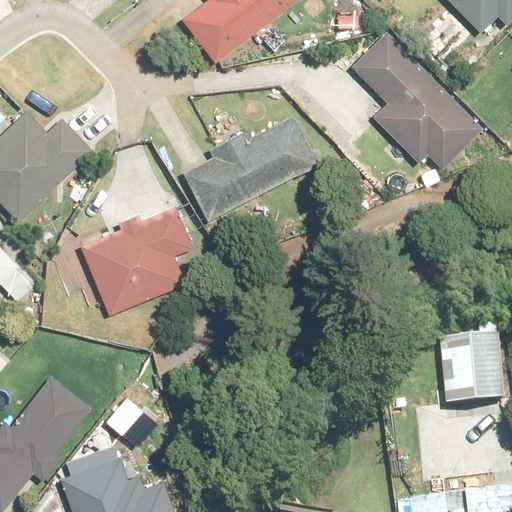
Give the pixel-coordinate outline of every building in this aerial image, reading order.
[(202,0),(203,1),(176,20),(208,63),(295,0),(202,0)] [(511,0),(441,0),(474,33),(492,16),(501,25),(511,13),(511,0)] [(379,34),(345,69),(382,105),(365,122),(428,183),(479,131),(379,34)] [(23,113),(0,133),(0,212),(10,225),(89,156),(55,116),(38,130),(23,113)] [(203,152),(208,162),(178,177),(202,224),(314,167),(290,120),(254,139),(248,129),(203,152)] [(110,225),(112,229),(74,244),(104,318),(184,285),(172,255),(191,247),(174,204),(134,220),(133,216),(110,225)] [(0,291),(14,306),(35,286),(0,248),(0,291)] [(487,325),(427,335),(439,412),(500,402),(487,325)] [(6,424),(0,419),(0,511),(1,511),(30,474),(43,484),(59,462),(50,455),(87,406),(43,374),(6,424)] [(115,458),(54,481),(65,511),(173,511),(157,467),(123,479),(115,458)] [(431,484),(432,494),(403,498),(405,511),(511,511),(511,486),(511,483),(478,488),(476,478),(431,484)]
